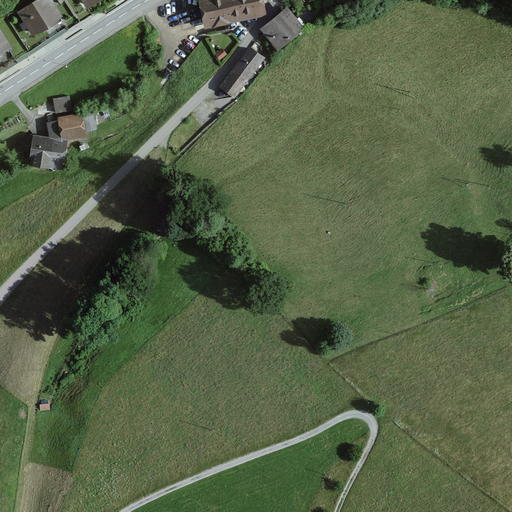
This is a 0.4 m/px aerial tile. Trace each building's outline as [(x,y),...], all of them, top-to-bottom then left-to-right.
[(22,11),(19,14),(32,33),(60,15),(51,1),(50,0),(34,0),(20,8),(22,11)] [(66,24),(91,8),(85,0),(53,0),(51,1),(60,15),(66,24)] [(227,28),(204,33),(220,64),(258,18),(257,13),(259,13),(257,0),(212,0),(202,2),(205,22),(226,19),(227,28)] [(288,13),(267,30),(281,46),(302,29),(288,13)] [(35,39),(32,33),(19,14),(0,26),(13,45),(16,51),(35,39)] [(0,53),(13,45),(0,26),(0,25),(0,53)] [(233,98),(260,62),(247,53),(221,88),(233,98)] [(70,95),(55,98),(57,112),(72,109),(70,95)] [(66,135),(83,132),(80,116),(50,121),(51,128),(64,126),(66,135)] [(32,162),(60,167),(64,140),(54,139),(54,141),(36,139),(32,162)]
